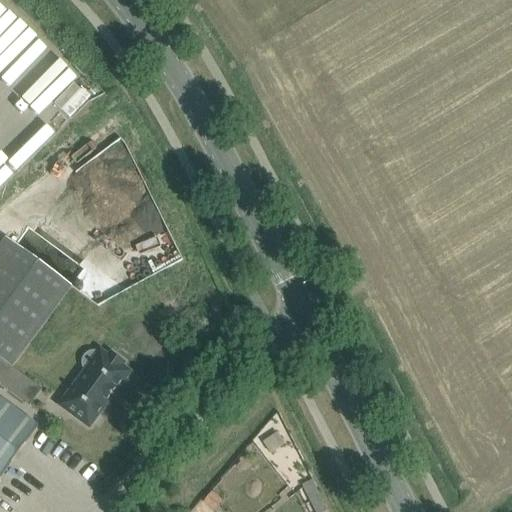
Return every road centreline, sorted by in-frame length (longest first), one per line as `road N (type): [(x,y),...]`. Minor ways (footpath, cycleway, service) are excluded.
road 1 (secondary): [(304,322),(176,80),(120,0)]
road 2 (unclassified): [(105,511),(259,352),(304,322)]
road 3 (secondary): [(403,511),(304,322)]
